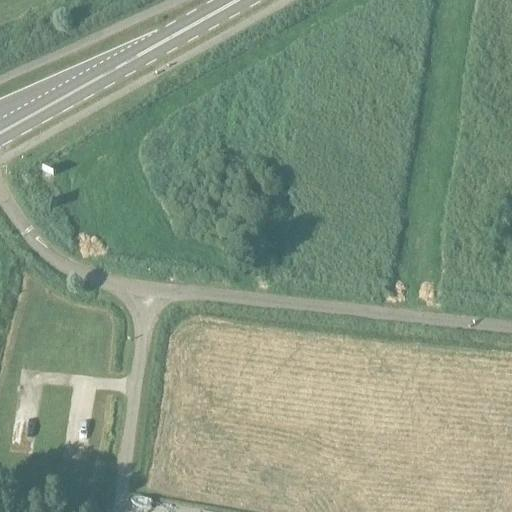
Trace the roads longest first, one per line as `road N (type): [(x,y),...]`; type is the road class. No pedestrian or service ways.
road 1 (tertiary): [(511,329),(146,291)]
road 2 (primary): [(0,134),(241,0)]
road 3 (unclassified): [(118,511),(146,291)]
road 4 (tertiary): [(146,291),(68,270),(35,243),(0,194)]
